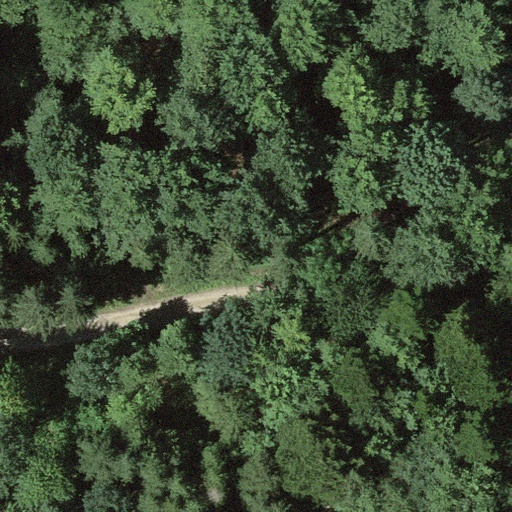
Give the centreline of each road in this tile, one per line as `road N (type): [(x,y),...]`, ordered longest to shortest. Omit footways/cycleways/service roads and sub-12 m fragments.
road 1 (track): [(0,339),(253,291),(511,279)]
road 2 (track): [(495,278),(111,0)]
